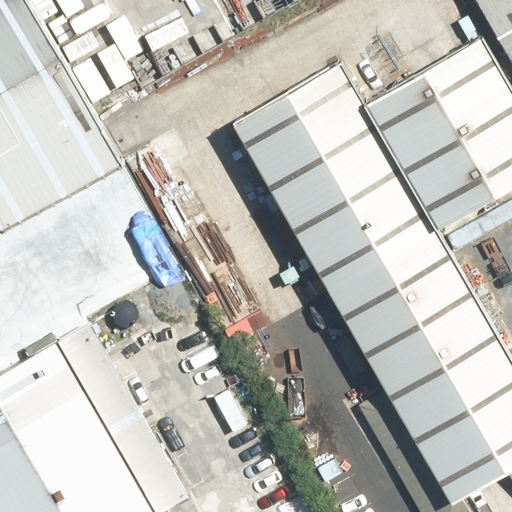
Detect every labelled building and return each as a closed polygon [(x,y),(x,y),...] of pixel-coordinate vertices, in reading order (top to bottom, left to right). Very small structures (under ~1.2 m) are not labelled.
[(0,0),(0,234),(120,167),(24,0),(0,0)] [(511,0),(467,0),(511,79),(511,0)] [(511,115),(472,44),(360,107),(430,231),(511,185),(511,115)] [(360,107),(336,64),(229,124),(444,506),(511,468),(511,375),(430,231),(360,107)] [(0,511),(187,511),(87,332),(0,380),(0,511)]
